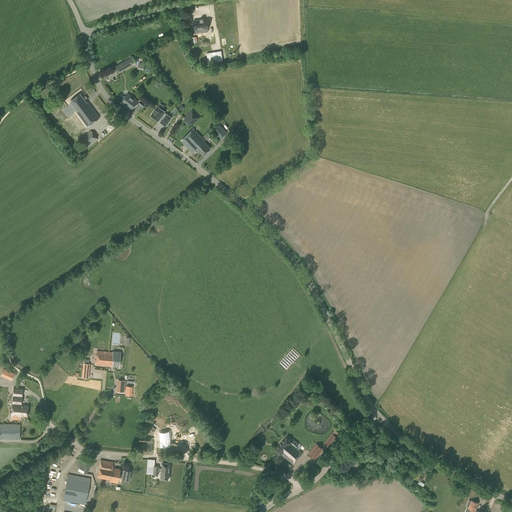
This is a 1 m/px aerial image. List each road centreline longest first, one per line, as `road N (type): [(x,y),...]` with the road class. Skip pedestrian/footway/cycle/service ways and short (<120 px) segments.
road 1 (unclassified): [(378,415),(302,270),(226,190),(103,93),(82,33)]
road 2 (unclassified): [(300,489),(287,476),(238,464),(86,449),(49,422)]
road 3 (unclassified): [(511,500),(441,466),(378,415)]
road 4 (unclassified): [(82,33),(214,0)]
